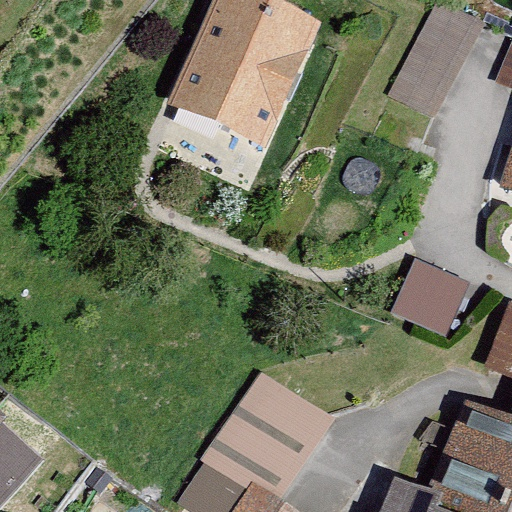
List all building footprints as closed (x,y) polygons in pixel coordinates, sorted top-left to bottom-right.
[(437,0),(429,0),(395,98),(451,118),(487,18),(437,0)] [(263,168),(317,46),(216,3),(163,125),(263,168)] [(511,42),(490,97),(511,107),(511,145),(492,210),(511,217),(511,42)] [(388,327),(440,351),(463,301),(411,278),(388,327)] [(511,511),(511,325),(422,511),(421,511),(390,496),(382,511),(511,511)] [(283,511),(328,441),(254,393),(174,511),(283,511)] [(0,511),(66,511),(84,489),(3,425),(0,428),(0,511)]
